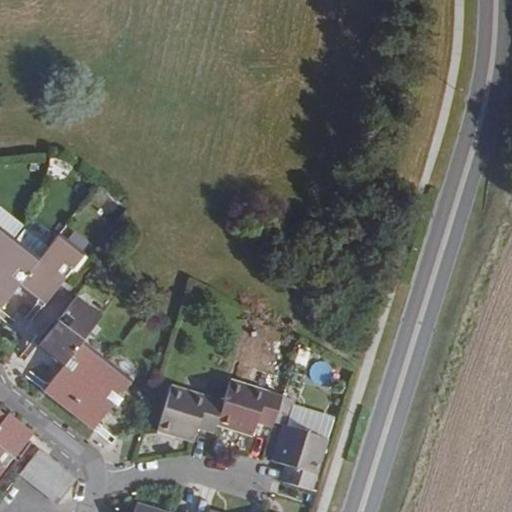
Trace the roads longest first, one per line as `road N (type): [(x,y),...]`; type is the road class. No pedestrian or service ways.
road 1 (tertiary): [(496,0),(481,122),(360,511)]
road 2 (residential): [(260,484),(189,468),(101,484)]
road 3 (residential): [(0,387),(88,456),(101,484)]
